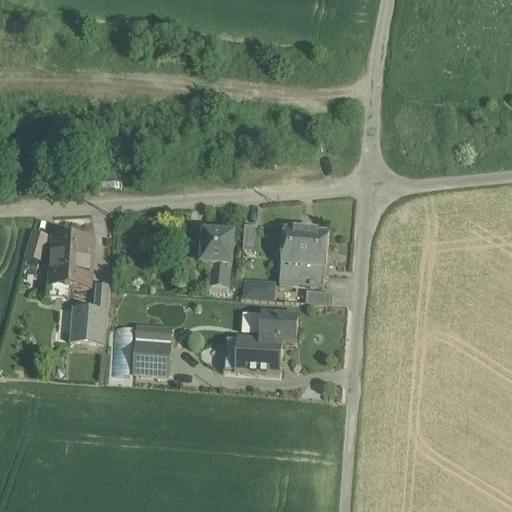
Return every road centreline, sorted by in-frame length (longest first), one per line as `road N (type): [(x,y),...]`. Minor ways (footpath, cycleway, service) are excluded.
road 1 (residential): [(369,189),(0,211)]
road 2 (residential): [(343,511),(369,189)]
road 3 (residential): [(369,189),(388,0)]
road 4 (track): [(511,175),(369,189)]
